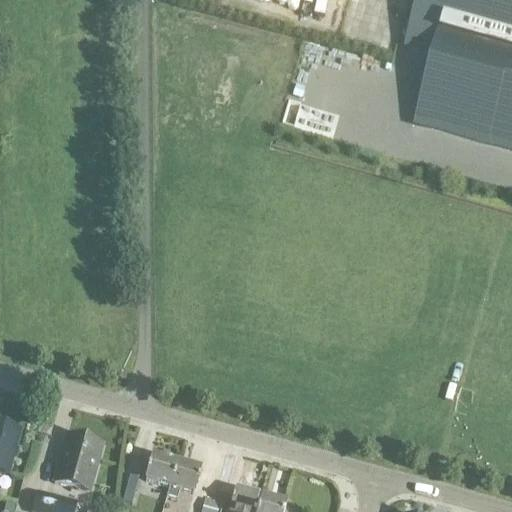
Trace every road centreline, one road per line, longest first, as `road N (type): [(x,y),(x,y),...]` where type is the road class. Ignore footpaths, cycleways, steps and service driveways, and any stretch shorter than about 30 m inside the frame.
road 1 (residential): [(377,476),(0,372)]
road 2 (residential): [(505,511),(377,476)]
